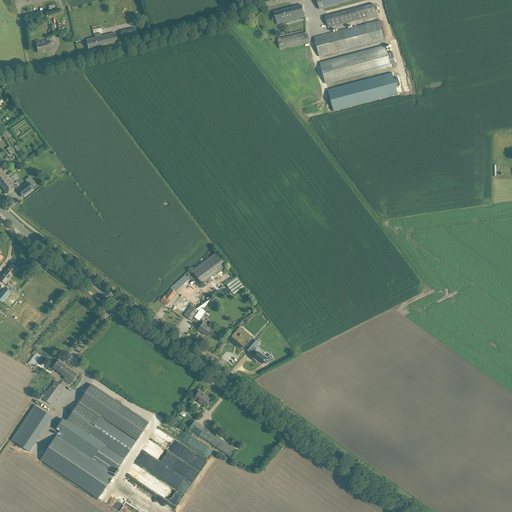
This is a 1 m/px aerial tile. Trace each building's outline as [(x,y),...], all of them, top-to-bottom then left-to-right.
[(317,0),(320,10),(339,5),(338,4),(354,0),(317,0)] [(346,11),(325,16),(328,26),(328,28),(378,15),(375,4),(346,11)] [(39,5),(32,6),(34,13),(41,11),(39,5)] [(274,12),(276,21),(283,19),(284,23),(305,17),(302,5),(274,12)] [(384,40),(379,20),(314,37),(319,57),(384,40)] [(289,25),(290,32),(307,29),(306,22),(289,25)] [(132,29),(121,31),(123,40),(134,38),(132,29)] [(117,43),(116,38),(115,33),(100,37),(99,34),(93,35),(94,38),(86,40),(89,49),(117,43)] [(310,42),(308,34),(306,35),(306,33),(278,39),(280,49),(310,42)] [(52,50),(50,45),(49,40),(36,44),(37,48),(38,53),(45,51),(45,52),(52,50)] [(385,45),(320,63),(326,84),(391,67),(385,45)] [(397,95),(392,73),(327,90),(333,112),(397,95)] [(11,146),(6,148),(8,156),(14,154),(11,146)] [(27,172),(32,179),(38,174),(33,168),(27,172)] [(11,191),(16,187),(7,175),(0,180),(0,185),(7,194),(11,191)] [(18,191),(22,196),(33,188),(32,187),(36,184),(32,179),(28,182),(28,183),(18,191)] [(217,252),(192,270),(202,284),(227,265),(217,252)] [(12,264),(0,278),(0,279),(5,283),(6,282),(14,273),(17,269),(12,264)] [(185,274),(172,287),(176,292),(190,279),(185,274)] [(234,294),(244,287),(237,276),(227,283),(234,294)] [(0,300),(2,302),(11,292),(5,287),(0,293),(0,300)] [(176,293),(171,289),(170,289),(165,296),(164,296),(161,301),(167,305),(176,293)] [(191,321),(194,317),(199,311),(191,305),(184,315),(191,321)] [(255,330),(264,320),(257,314),(248,325),(255,330)] [(207,336),(210,332),(211,330),(205,326),(206,325),(203,322),(198,329),(207,336)] [(240,327),(229,340),(234,343),(237,339),(238,341),(237,342),(241,346),(243,348),(247,343),(245,341),(248,337),(245,333),(240,328),(240,327)] [(256,340),(246,351),(247,351),(252,354),(252,355),(260,344),(256,341),(256,340)] [(266,358),(266,357),(263,355),(262,355),(258,352),(253,358),(256,360),(255,360),(258,362),(262,364),(263,362),(265,363),(266,364),(274,360),(271,355),(266,358)] [(70,385),(78,375),(58,360),(52,368),(64,377),(63,379),(70,385)] [(98,498),(146,427),(148,423),(91,384),(69,416),(57,434),(89,455),(89,456),(57,435),(40,459),(98,498)] [(44,400),(51,405),(61,391),(59,390),(52,385),(44,396),(42,394),(40,397),(44,400)] [(204,406),(207,403),(210,399),(205,395),(205,396),(199,392),(194,398),(193,397),(190,401),(192,403),(195,399),(204,406)] [(35,405),(11,439),(29,452),(53,417),(35,405)] [(231,459),(236,451),(237,451),(195,420),(189,428),(199,436),(231,459)]
